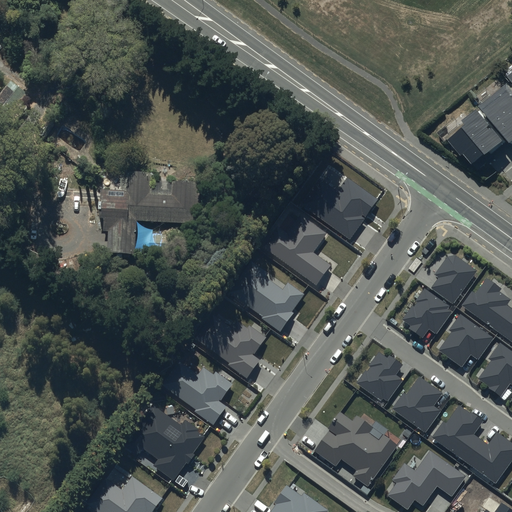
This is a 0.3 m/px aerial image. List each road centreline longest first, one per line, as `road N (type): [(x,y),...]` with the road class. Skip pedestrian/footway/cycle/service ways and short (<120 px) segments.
road 1 (residential): [(207,511),(439,193)]
road 2 (secondary): [(439,193),(161,0)]
road 3 (secondary): [(193,0),(446,183)]
